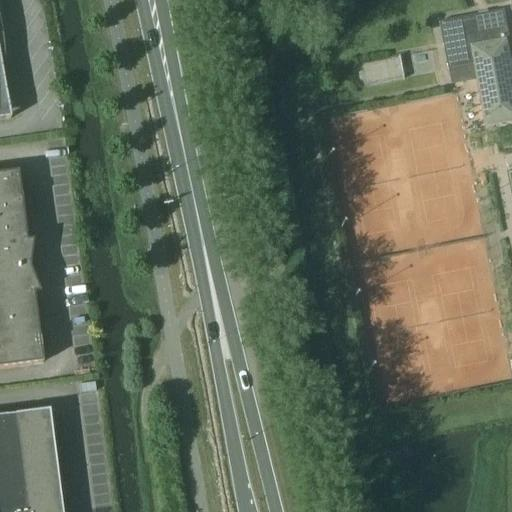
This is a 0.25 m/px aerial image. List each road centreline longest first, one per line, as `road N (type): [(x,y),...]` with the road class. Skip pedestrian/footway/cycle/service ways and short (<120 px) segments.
road 1 (tertiary): [(275,511),(180,143)]
road 2 (tertiary): [(180,143),(183,196),(248,511)]
road 3 (unknown): [(0,163),(30,169),(46,188),(81,362)]
road 4 (tertiary): [(180,143),(151,0)]
